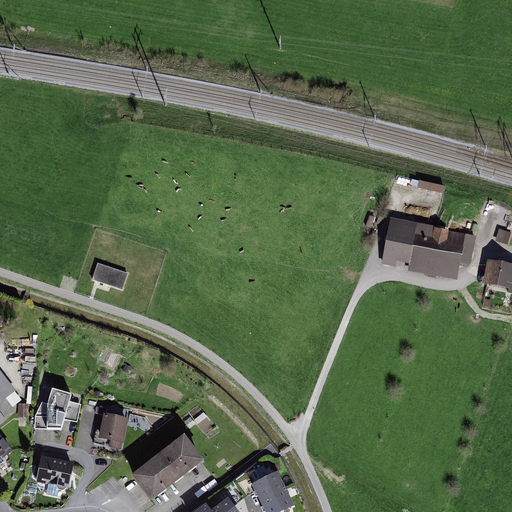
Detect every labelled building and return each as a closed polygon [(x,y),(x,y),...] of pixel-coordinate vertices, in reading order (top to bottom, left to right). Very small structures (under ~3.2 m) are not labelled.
[(392,219),(384,261),(457,276),(459,262),(471,265),(476,236),(392,219)] [(511,267),(488,263),(483,288),(511,294),(511,292),(511,267)] [(93,282),(123,292),(128,276),(98,266),(93,282)] [(17,395),(0,372),(0,428),(6,424),(4,421),(15,412),(7,402),(17,395)] [(47,409),(47,419),(35,419),(35,432),(47,432),(47,435),(61,436),(65,422),(78,425),(83,406),(72,403),(73,399),(52,393),(47,409)] [(28,406),(19,406),(18,420),(28,420),(28,406)] [(128,422),(104,418),(102,430),(97,429),(93,445),(109,448),(109,449),(121,451),(122,446),(124,446),(128,422)] [(0,462),(3,460),(4,461),(13,455),(0,437),(0,462)] [(184,443),(131,483),(151,510),(205,469),(184,443)] [(74,466),(41,460),(36,485),(69,491),(74,466)] [(277,469),(252,482),(266,511),(275,511),(294,503),(277,469)] [(206,500),(191,511),(241,511),(228,495),(212,507),(206,500)]
